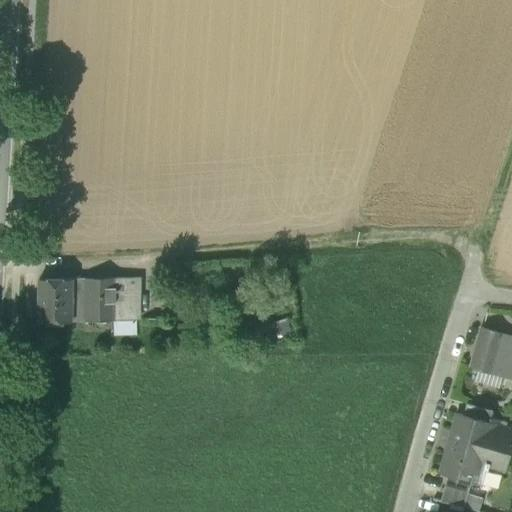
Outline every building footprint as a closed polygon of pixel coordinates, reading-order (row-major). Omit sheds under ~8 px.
[(116,278),(85,279),(84,309),(84,322),(115,321),(116,278)] [(116,278),(115,321),(136,321),(136,278),(116,278)] [(39,323),(72,322),(72,310),(72,279),(39,280),(39,323)] [(72,279),(72,310),(84,309),(85,279),(72,279)] [(84,322),(84,309),(72,310),(72,322),(84,322)] [(274,319),(275,335),(290,334),(289,318),(274,319)] [(471,366),(511,378),(511,338),(482,329),(471,366)] [(466,404),(463,415),(489,423),(492,411),(466,404)] [(440,474),(457,479),(460,471),(473,475),(476,461),(484,464),(482,470),(486,471),(488,465),(505,469),(511,446),(509,446),(511,433),(511,430),(488,424),(489,423),(463,415),(457,414),(440,474)] [(441,502),(464,507),(468,493),(470,486),(447,480),(441,502)] [(468,493),(464,507),(480,511),(484,498),(468,493)]
